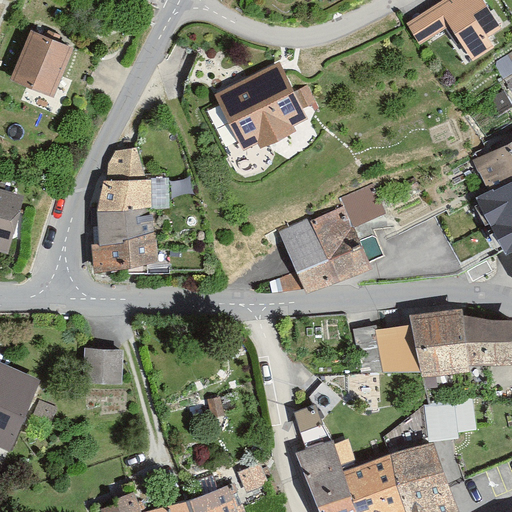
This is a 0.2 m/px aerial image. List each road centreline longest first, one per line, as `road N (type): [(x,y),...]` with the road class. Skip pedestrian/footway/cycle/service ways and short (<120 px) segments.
road 1 (residential): [(59,297),(78,197),(181,0)]
road 2 (residential): [(511,304),(468,294),(257,305)]
road 3 (residential): [(189,0),(245,29),(292,37),(333,30),(396,0)]
road 4 (residential): [(303,511),(257,305)]
road 5 (residential): [(257,305),(59,297)]
